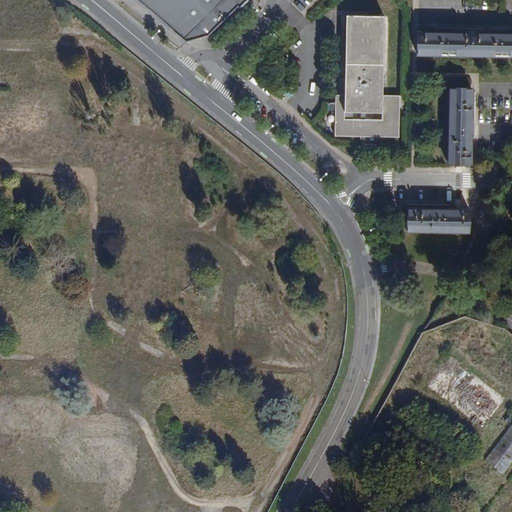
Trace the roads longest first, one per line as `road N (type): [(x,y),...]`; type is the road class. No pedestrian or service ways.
road 1 (tertiary): [(90,0),(298,171),(337,213)]
road 2 (tertiary): [(337,213),(364,265),(369,332),(343,418),(292,511)]
road 3 (residential): [(337,213),(371,179),(498,179),(511,172)]
road 4 (unknown): [(284,4),(310,58),(296,127)]
